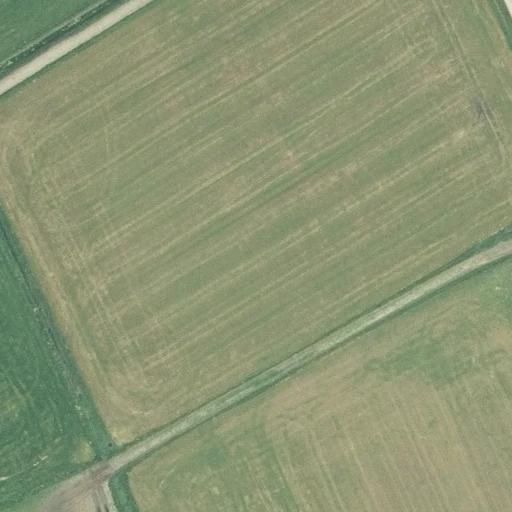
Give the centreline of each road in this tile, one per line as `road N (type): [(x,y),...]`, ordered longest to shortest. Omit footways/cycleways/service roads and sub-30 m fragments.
road 1 (track): [(107,473),(511,250)]
road 2 (track): [(0,89),(143,0)]
